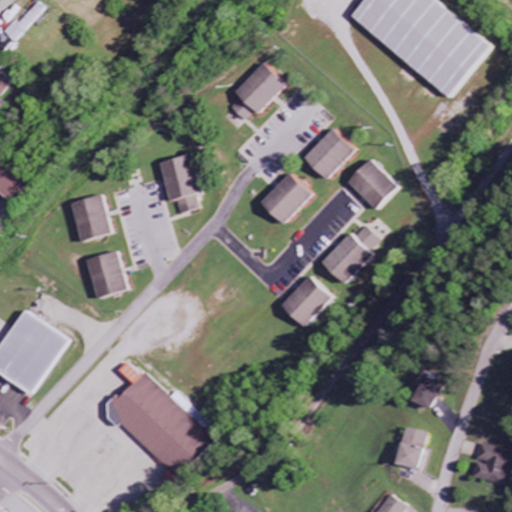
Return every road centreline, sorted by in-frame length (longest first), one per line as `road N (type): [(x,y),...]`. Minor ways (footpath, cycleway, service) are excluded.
road 1 (residential): [(182,511),(261,466),(299,431),(459,217)]
road 2 (residential): [(0,455),(167,282)]
road 3 (residential): [(439,511),(481,377),(511,318)]
